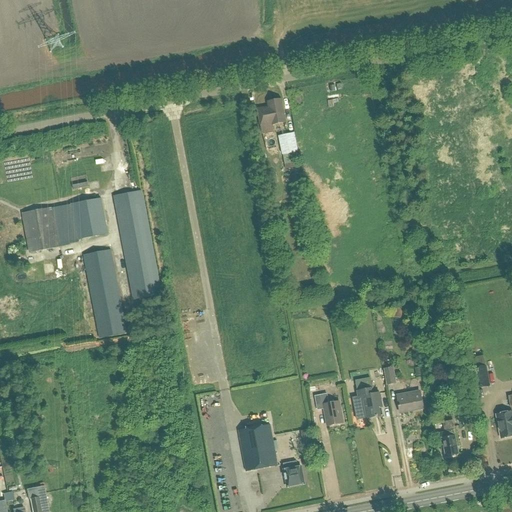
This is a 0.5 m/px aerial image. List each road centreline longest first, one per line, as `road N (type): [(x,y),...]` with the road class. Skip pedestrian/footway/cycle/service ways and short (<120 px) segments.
road 1 (unclassified): [(0,134),(511,36)]
road 2 (secondary): [(367,511),(511,484)]
